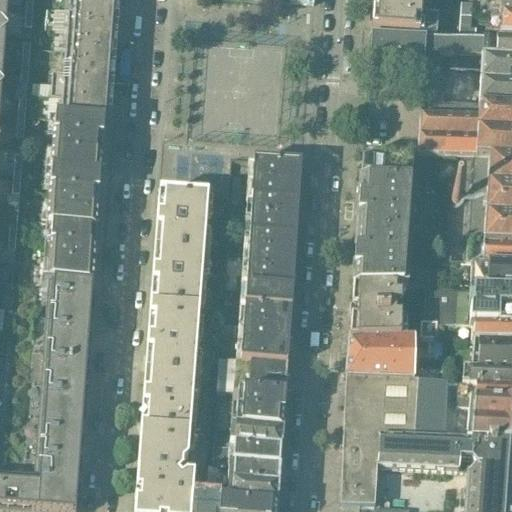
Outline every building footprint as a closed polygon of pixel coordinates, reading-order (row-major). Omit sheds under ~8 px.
[(24,0),(24,12),(31,13),(32,0),(24,0)] [(109,37),(111,0),(67,0),(65,34),(109,37)] [(289,0),(289,7),(312,9),(312,0),(289,0)] [(420,0),(371,0),(369,33),(435,38),(436,17),(419,16),(420,0)] [(511,5),(498,5),(497,22),(499,22),(499,20),(511,20),(511,5)] [(468,33),(470,7),(459,6),(457,39),(473,40),(474,33),(468,33)] [(31,13),(24,12),(23,32),(30,32),(31,13)] [(511,20),(499,20),(499,22),(497,41),(511,41),(511,20)] [(102,127),(106,82),(109,37),(65,34),(62,78),(50,78),(48,103),(60,104),(58,124),(102,127)] [(511,88),(511,63),(486,62),(487,44),(424,42),(369,38),(366,77),(421,82),(437,83),(438,59),(449,59),(448,74),(480,75),(479,86),(511,88)] [(511,45),(497,45),(487,44),(486,62),(511,63),(511,45)] [(22,48),(20,67),(27,68),(29,48),(22,48)] [(27,68),(20,67),(19,87),(26,87),(27,68)] [(511,250),(511,88),(479,86),(478,110),(435,107),(437,83),(421,82),(414,160),(470,163),(464,248),(511,250)] [(17,104),(16,124),(23,124),(25,104),(17,104)] [(98,183),(101,146),(102,127),(58,124),(53,123),(52,135),(46,135),(46,142),(51,143),(50,153),(45,153),(44,161),(49,161),(48,171),(44,171),(43,179),(48,179),(98,183)] [(23,124),(16,124),(14,143),(22,144),(23,124)] [(13,159),(12,179),(19,180),(20,160),(13,159)] [(358,183),(358,185),(409,188),(411,163),(372,160),(360,159),(359,179),(358,183)] [(295,231),(298,190),(300,170),(252,166),(249,204),(251,205),(249,228),(295,231)] [(19,180),(12,179),(10,199),(18,199),(19,180)] [(94,237),(97,201),(98,183),(48,179),(47,190),(42,189),(42,197),(46,197),(45,208),(41,207),(40,216),(45,216),(44,226),(40,226),(39,233),(43,233),(94,237)] [(230,181),(228,205),(238,206),(240,181),(230,181)] [(409,188),(359,185),(355,239),(409,240),(409,233),(405,233),(406,213),(411,213),(412,198),(408,197),(409,188)] [(206,201),(157,198),(153,255),(208,259),(210,237),(203,236),(206,201)] [(9,215),(8,235),(15,235),(16,216),(9,215)] [(290,298),(293,262),(295,231),(249,228),(244,294),(290,298)] [(94,237),(43,233),(39,287),(46,288),(46,289),(90,292),(94,237)] [(15,235),(8,235),(6,254),(14,255),(15,235)] [(406,293),(407,267),(402,267),(404,247),(408,247),(409,240),(355,239),(351,292),(387,293),(399,293),(406,293)] [(511,270),(511,250),(464,248),(463,268),(511,270)] [(208,259),(153,255),(148,315),(197,319),(200,280),(207,281),(208,259)] [(511,297),(511,270),(463,268),(436,267),(435,294),(511,297)] [(0,511),(73,511),(76,486),(90,292),(46,289),(32,483),(0,480),(0,511)] [(387,293),(351,292),(349,313),(356,313),(356,323),(349,323),(347,343),(398,344),(399,293),(387,293)] [(511,319),(511,297),(435,294),(423,293),(422,315),(511,319)] [(290,298),(244,294),(239,294),(238,312),(243,312),(289,316),(290,298)] [(285,370),(289,316),(243,312),(239,366),(285,370)] [(197,319),(148,315),(143,377),(199,381),(201,359),(194,359),(197,319)] [(511,335),(511,319),(422,315),(422,328),(463,331),(511,335)] [(511,352),(511,335),(463,331),(463,345),(469,345),(469,347),(470,347),(470,349),(511,352)] [(398,344),(347,343),(344,383),(410,387),(411,344),(398,344)] [(511,377),(511,352),(470,349),(469,365),(466,365),(465,375),(511,377)] [(285,370),(239,366),(217,365),(215,397),(236,398),(283,402),(285,370)] [(511,377),(465,375),(461,375),(460,390),(464,390),(511,393),(511,377)] [(199,381),(143,377),(139,437),(187,441),(190,403),(197,403),(199,381)] [(339,510),(356,511),(372,511),(374,473),(375,473),(374,473),(376,443),(399,445),(399,443),(412,444),(416,387),(410,387),(344,383),(339,510)] [(511,451),(511,408),(463,405),(464,390),(460,390),(416,387),(412,444),(460,448),(511,451)] [(511,408),(511,393),(464,390),(463,405),(511,408)] [(280,438),(283,402),(236,398),(233,434),(280,438)] [(280,438),(233,434),(232,451),(279,455),(280,438)] [(187,441),(139,437),(134,497),(139,497),(138,508),(133,508),(132,511),(189,511),(190,505),(192,482),(184,481),(178,484),(176,481),(180,477),(181,470),(186,466),(187,441)] [(511,451),(460,448),(412,444),(399,443),(399,445),(376,443),(374,473),(375,473),(465,479),(462,511),(511,511),(511,507),(511,451)] [(215,471),(217,451),(211,451),(209,469),(207,469),(206,487),(215,488),(216,471),(215,471)] [(279,455),(232,451),(228,451),(226,469),(228,470),(226,488),(276,492),(279,455)] [(218,511),(219,508),(219,505),(216,505),(217,489),(212,489),(205,488),(205,506),(190,505),(189,511),(218,511)] [(276,492),(226,488),(225,501),(219,500),(219,505),(219,508),(274,511),(276,492)]
